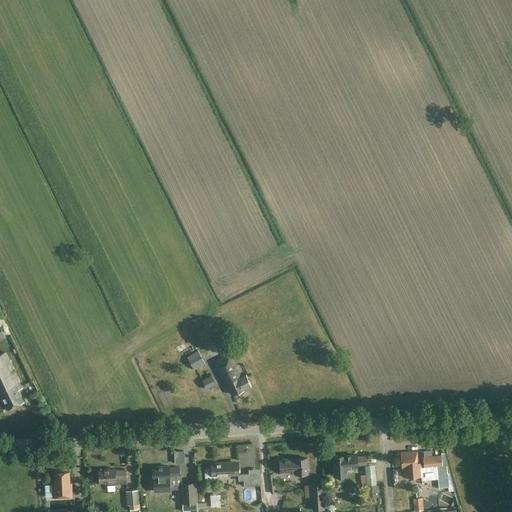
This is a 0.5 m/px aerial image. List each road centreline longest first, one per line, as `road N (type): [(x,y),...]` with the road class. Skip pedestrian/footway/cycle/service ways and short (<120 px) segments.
road 1 (unclassified): [(0,445),(383,423)]
road 2 (unclassified): [(383,423),(511,414)]
